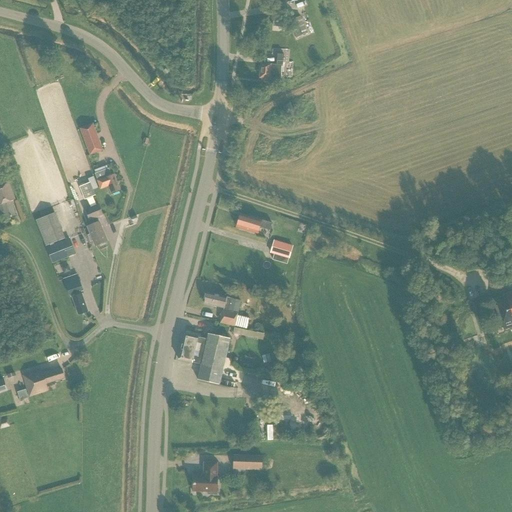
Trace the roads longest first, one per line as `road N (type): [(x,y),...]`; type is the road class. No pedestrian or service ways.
road 1 (unclassified): [(217,116),(154,100),(81,35),(0,11)]
road 2 (tertiary): [(168,334),(217,116)]
road 3 (tertiary): [(151,511),(168,334)]
